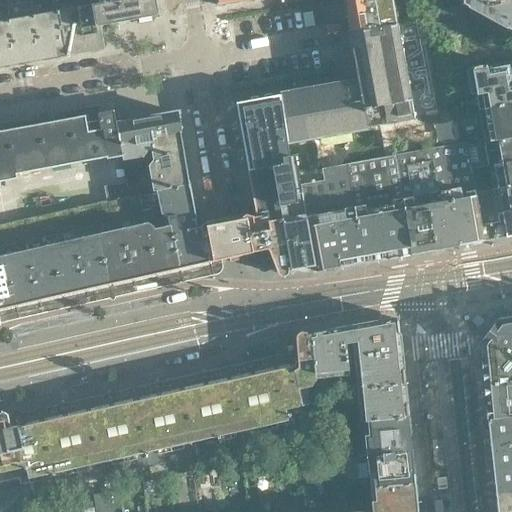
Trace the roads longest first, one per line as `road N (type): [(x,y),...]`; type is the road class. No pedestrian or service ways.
road 1 (residential): [(235,316),(200,64)]
road 2 (tertiary): [(0,392),(196,343),(235,316)]
road 3 (tertiary): [(235,316),(185,306),(0,347)]
road 4 (residential): [(432,281),(462,511)]
road 5 (residential): [(200,64),(0,98)]
road 6 (tertiary): [(235,316),(432,281)]
